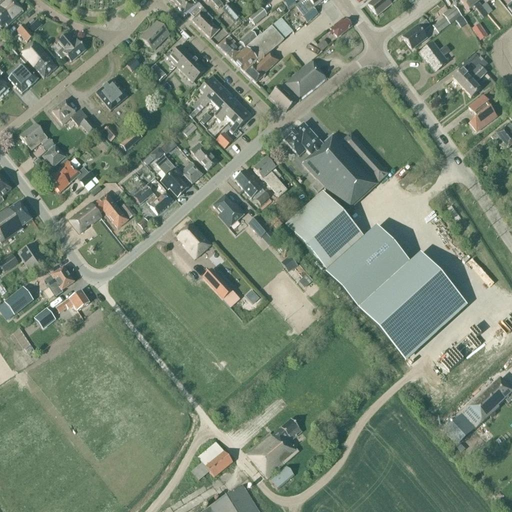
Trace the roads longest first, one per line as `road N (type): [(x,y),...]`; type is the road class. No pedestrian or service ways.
road 1 (tertiary): [(511,247),(373,45)]
road 2 (unclassified): [(99,279),(281,126)]
road 3 (residential): [(216,434),(99,279)]
road 4 (residential): [(281,126),(156,0)]
road 5 (unclassified): [(99,279),(84,274),(0,160)]
road 6 (residential): [(0,137),(119,39)]
road 7 (unclassified): [(281,126),(373,45)]
